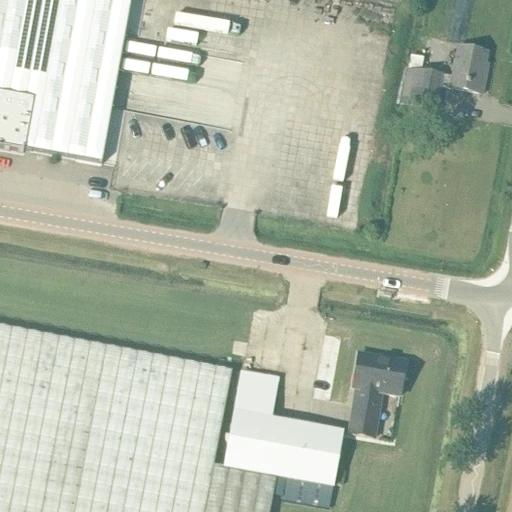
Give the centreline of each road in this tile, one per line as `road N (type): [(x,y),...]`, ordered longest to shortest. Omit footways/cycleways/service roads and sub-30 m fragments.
road 1 (tertiary): [(493,297),(0,214)]
road 2 (unclassified): [(461,511),(492,349),(493,297)]
